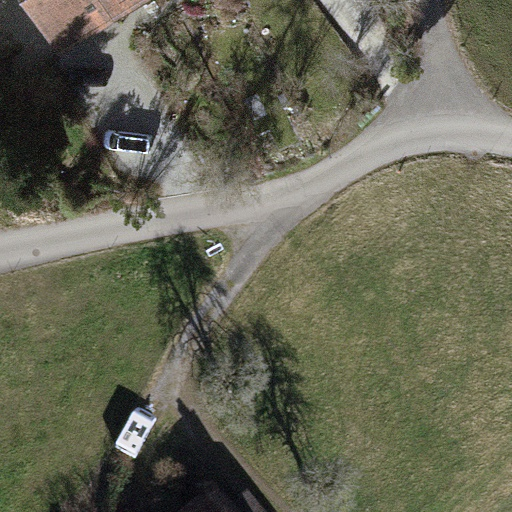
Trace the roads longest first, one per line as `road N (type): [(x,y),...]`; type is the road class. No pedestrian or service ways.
road 1 (unclassified): [(0,250),(297,190),(379,148),(445,129)]
road 2 (unclassified): [(425,0),(445,129)]
